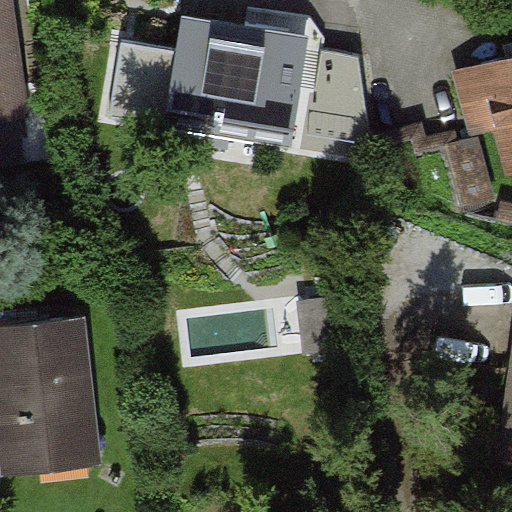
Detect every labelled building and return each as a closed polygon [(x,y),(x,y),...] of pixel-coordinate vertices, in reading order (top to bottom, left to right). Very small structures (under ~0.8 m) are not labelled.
[(11,0),(0,0),(0,113),(27,109),(11,0)] [(303,37),(183,18),(167,117),(286,137),(303,37)] [(511,54),(455,70),(468,116),(498,108),(511,156),(511,54)] [(493,197),(477,135),(445,144),(462,205),(493,197)] [(81,316),(0,324),(0,402),(7,468),(97,458),(81,316)]
